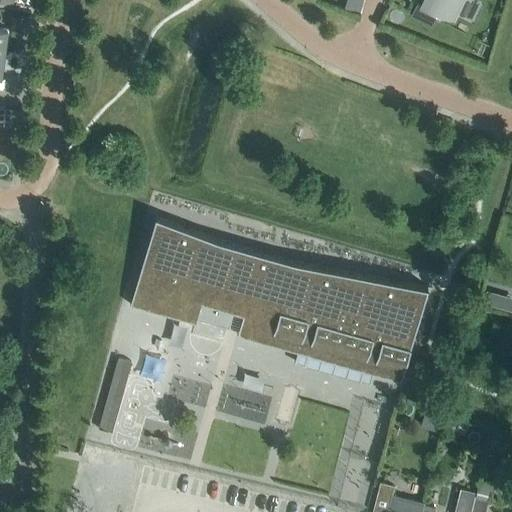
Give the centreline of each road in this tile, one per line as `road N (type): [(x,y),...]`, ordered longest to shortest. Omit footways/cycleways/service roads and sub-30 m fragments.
road 1 (residential): [(19,198),(45,172),(65,0)]
road 2 (unclassified): [(511,123),(351,64)]
